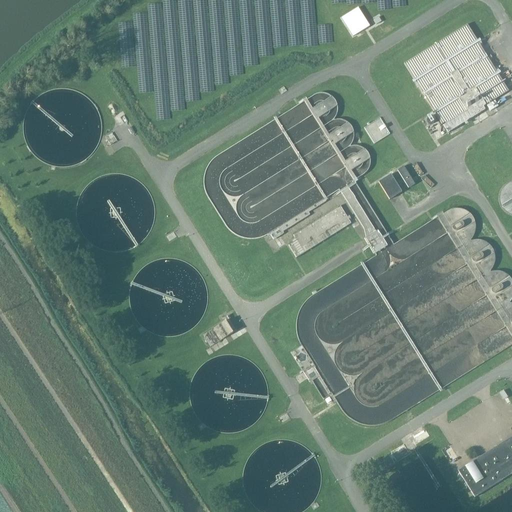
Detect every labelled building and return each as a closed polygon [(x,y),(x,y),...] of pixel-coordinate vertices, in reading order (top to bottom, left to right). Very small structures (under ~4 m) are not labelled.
[(358,8),(342,19),(353,37),(369,27),(358,8)] [(404,64),(447,133),(470,118),(474,125),(511,101),(511,97),(466,24),(404,64)] [(379,119),(363,129),(374,145),(389,135),(379,119)] [(414,185),(403,167),(397,171),(408,189),(414,185)] [(389,200),(401,192),(390,175),(378,183),(389,200)] [(500,194),(499,199),(500,204),(503,209),(506,212),(510,214),(511,214),(511,183),(505,186),(503,189),(500,194)] [(295,240),(287,245),(296,258),(351,224),(339,206),(292,235),(295,240)] [(279,228),(269,234),(273,240),(283,234),(279,228)] [(481,247),(473,253),(475,257),(484,251),(481,247)] [(502,278),(492,283),(495,288),(504,284),(502,278)] [(213,330),(203,336),(210,348),(220,342),(232,334),(235,332),(226,317),(223,319),(225,322),(213,330)] [(319,376),(313,366),(295,378),(299,385),(307,380),(308,383),(319,376)] [(511,437),(457,471),(474,497),(511,473),(511,437)] [(393,465),(409,455),(403,444),(386,455),(393,465)] [(438,450),(444,459),(451,455),(445,446),(438,450)]
